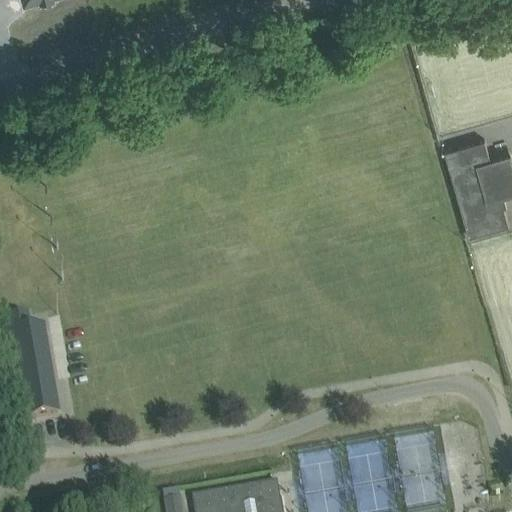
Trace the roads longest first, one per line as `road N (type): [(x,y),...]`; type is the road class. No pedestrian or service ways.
road 1 (unclassified): [(511,470),(478,392),(443,382),(349,401),(265,438),(0,488)]
road 2 (unclassified): [(0,86),(310,0)]
